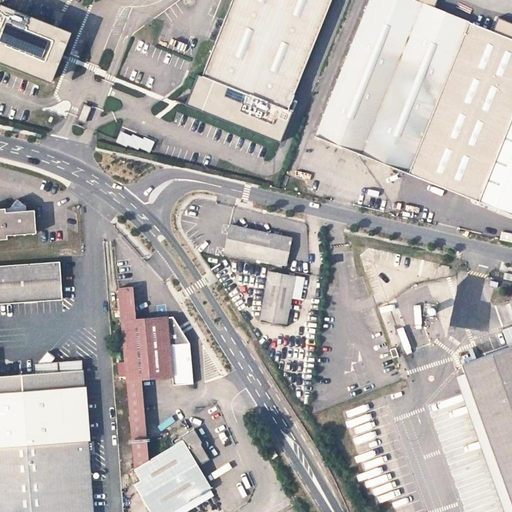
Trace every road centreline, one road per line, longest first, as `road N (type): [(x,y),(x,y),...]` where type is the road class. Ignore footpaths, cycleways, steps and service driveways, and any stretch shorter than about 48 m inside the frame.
road 1 (unclassified): [(511,255),(181,179),(160,188),(139,214)]
road 2 (tertiary): [(139,214),(194,287),(332,511)]
road 3 (unknown): [(95,316),(110,511)]
road 4 (tertiary): [(0,144),(74,169),(139,214)]
road 5 (unknown): [(250,377),(226,403),(274,490)]
road 6 (unknown): [(110,192),(94,230),(95,316)]
